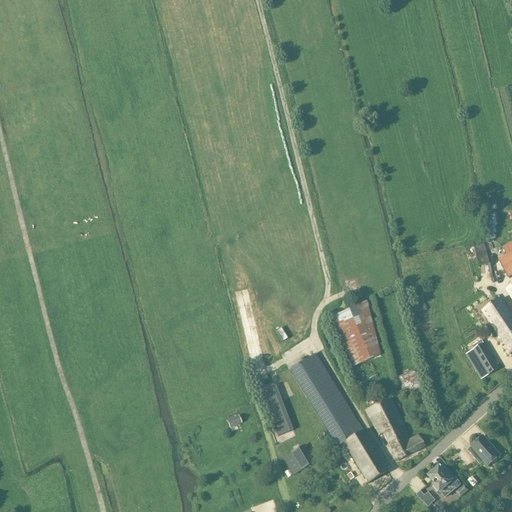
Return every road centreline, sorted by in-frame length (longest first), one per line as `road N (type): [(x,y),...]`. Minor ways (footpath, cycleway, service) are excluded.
road 1 (track): [(101,511),(0,135)]
road 2 (track): [(327,301),(254,0)]
road 3 (tertiary): [(375,511),(511,382)]
